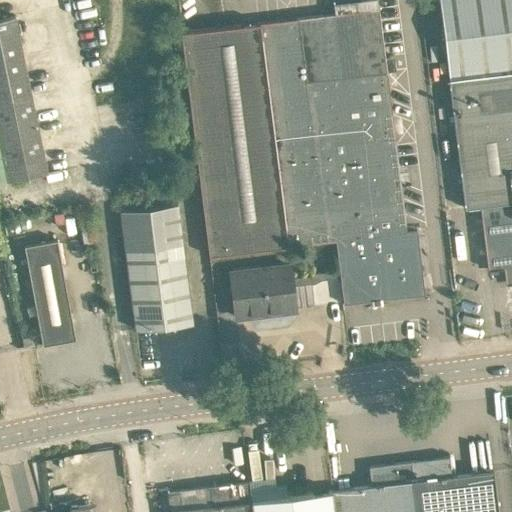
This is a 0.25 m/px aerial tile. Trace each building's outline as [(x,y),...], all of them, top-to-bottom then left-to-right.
[(384,57),(376,0),(359,0),(361,10),(182,33),(209,257),(335,241),(339,272),(340,279),(343,304),(343,305),(424,294),(415,225),(405,226),(385,71),(395,70),(393,56),(384,57)] [(511,0),(438,0),(464,208),(481,206),(488,270),(504,268),(506,284),(511,282),(511,0)] [(0,182),(47,173),(20,44),(14,16),(0,19),(0,182)] [(192,324),(182,244),(177,204),(120,211),(135,331),(192,324)] [(75,340),(72,321),(56,240),(23,246),(42,346),(75,340)] [(232,282),(236,318),(295,310),(292,287),(312,284),(315,308),(343,304),(340,279),(335,242),(307,246),(311,275),(291,278),(289,266),(261,270),(262,278),(232,282)] [(21,340),(23,349),(32,347),(31,338),(21,340)] [(474,463),(493,462),(492,437),(473,438),(474,463)] [(329,491),(331,511),(497,511),(492,471),(451,476),(449,457),(368,467),(371,486),(329,491)] [(331,511),(329,491),(286,496),(285,484),(275,486),(274,479),(249,482),(252,511),(331,511)] [(252,511),(249,482),(208,487),(210,506),(169,511),(252,511)]
